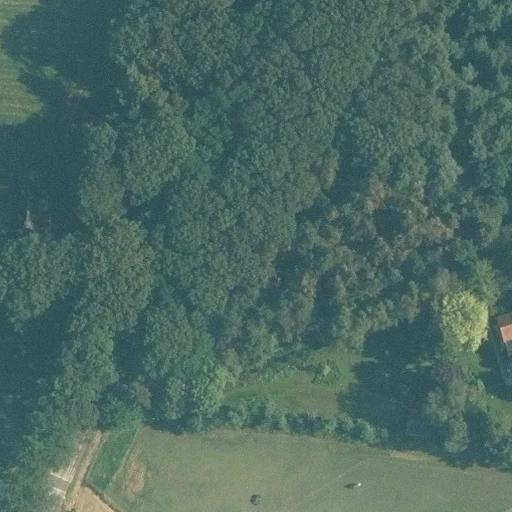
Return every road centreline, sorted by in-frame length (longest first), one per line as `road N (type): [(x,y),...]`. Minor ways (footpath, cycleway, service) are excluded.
road 1 (tertiary): [(46,511),(265,0)]
road 2 (track): [(99,387),(129,391),(174,381),(511,269)]
